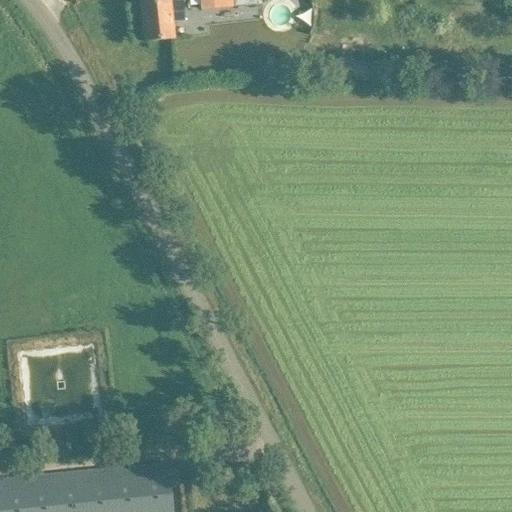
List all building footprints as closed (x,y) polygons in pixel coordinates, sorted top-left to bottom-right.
[(233,6),(259,4),(258,0),(199,0),(200,10),(234,8),(233,6)] [(172,23),(184,22),(182,2),(170,3),(169,2),(141,5),(145,42),(173,39),(172,23)] [(317,59),(315,71),(326,73),(328,61),(317,59)] [(330,65),(328,77),(343,79),(343,67),(330,65)] [(385,67),(371,68),(372,83),(386,81),(385,67)] [(172,511),(167,464),(0,480),(0,511),(172,511)]
